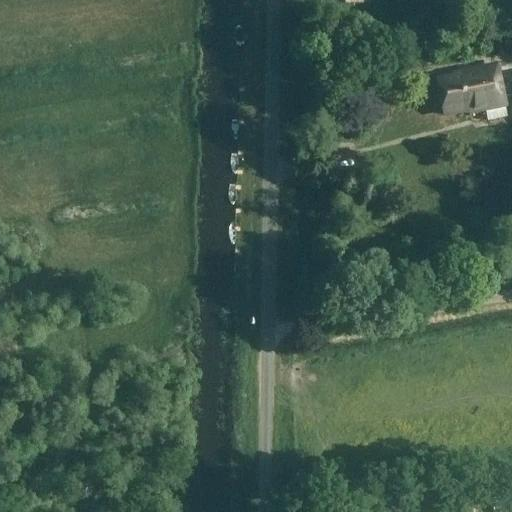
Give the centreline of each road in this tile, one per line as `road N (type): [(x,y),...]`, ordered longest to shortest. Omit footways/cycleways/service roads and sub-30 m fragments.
road 1 (unclassified): [(272,0),(263,511)]
road 2 (unknown): [(266,334),(511,290)]
